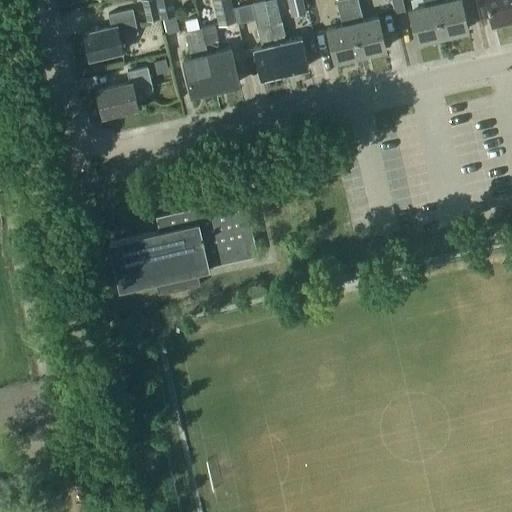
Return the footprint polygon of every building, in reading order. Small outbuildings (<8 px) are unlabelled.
[(142,0),(147,20),(160,17),(155,0),(142,0)] [(175,14),(171,0),(157,0),(161,18),(163,17),(167,34),(180,31),(176,14),(175,14)] [(212,0),(218,26),(236,22),(230,0),(212,0)] [(281,72),(269,23),(264,0),(262,0),(252,2),(262,45),(254,47),(261,76),(281,72)] [(287,0),(291,15),(306,12),(303,0),(287,0)] [(360,53),(346,0),(336,0),(342,24),(327,27),(334,59),(360,53)] [(357,0),(346,0),(360,53),(385,47),(378,15),(362,19),(357,0)] [(442,34),(433,0),(421,0),(423,5),(409,8),(416,40),(442,34)] [(433,0),(442,34),(468,28),(461,0),(433,0)] [(511,17),(511,0),(486,0),(492,22),(511,17)] [(84,31),(90,58),(122,50),(119,36),(138,31),(132,7),(108,13),(110,25),(84,31)] [(282,20),(269,23),(281,72),(308,65),(301,36),(286,39),(282,20)] [(214,23),(201,26),(205,43),(218,40),(214,23)] [(205,43),(201,26),(185,30),(191,56),(183,58),(191,93),(215,87),(207,52),(205,43)] [(230,47),(207,52),(215,87),(239,82),(230,47)] [(168,66),(166,59),(154,61),(156,69),(168,66)] [(97,89),(102,113),(137,105),(134,91),(152,87),(147,65),(127,69),(130,81),(97,89)] [(208,264),(256,253),(243,196),(157,216),(160,229),(109,241),(120,287),(155,279),(158,293),(193,285),(190,271),(208,267),(208,264)]
